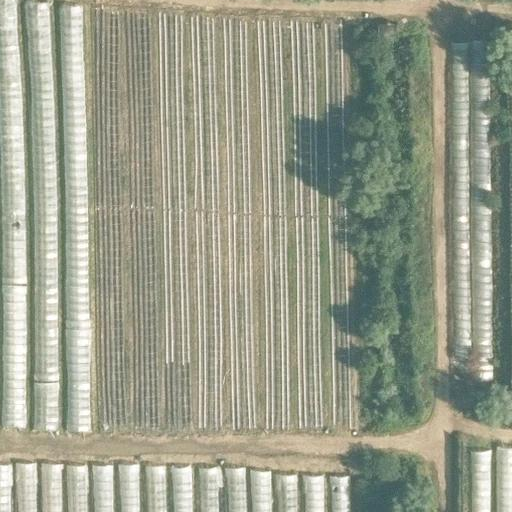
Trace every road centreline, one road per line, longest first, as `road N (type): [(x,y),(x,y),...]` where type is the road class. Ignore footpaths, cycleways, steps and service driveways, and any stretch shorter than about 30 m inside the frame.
road 1 (track): [(442,511),(439,0)]
road 2 (track): [(248,0),(511,11)]
